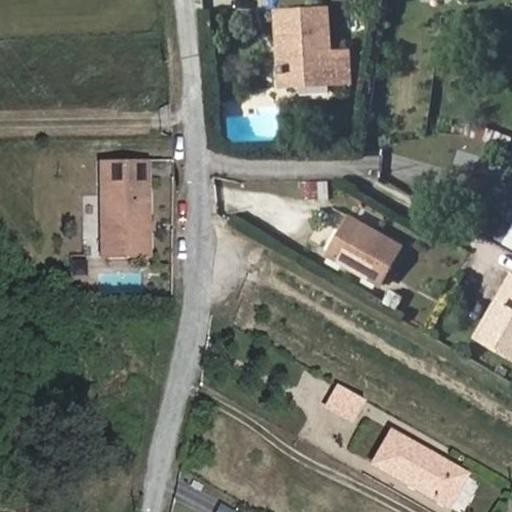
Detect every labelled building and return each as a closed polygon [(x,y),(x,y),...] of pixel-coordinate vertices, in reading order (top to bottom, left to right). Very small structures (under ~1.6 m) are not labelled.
[(275,72),(276,85),(343,81),(341,48),(322,48),(320,8),(271,10),(275,66),(270,66),(271,73),(275,72)] [(463,45),(451,44),(450,56),(462,57),(463,45)] [(461,113),(463,97),(434,93),(432,109),(461,113)] [(511,137),(477,124),(471,139),(506,154),(511,138),(511,137)] [(146,163),(100,163),(99,258),(145,258),(146,163)] [(327,199),(328,182),(304,181),(304,198),(327,199)] [(487,218),(469,208),(462,221),(481,231),(487,218)] [(402,249),(351,221),(330,258),(381,286),(402,249)] [(511,224),(503,241),(511,246),(511,224)] [(506,298),(511,287),(511,277),(502,296),(506,298)] [(511,287),(506,298),(502,296),(477,340),(511,359),(511,287)] [(364,402),(339,388),(326,410),(352,425),(364,402)] [(390,433),(373,464),(446,506),(464,474),(390,433)]
